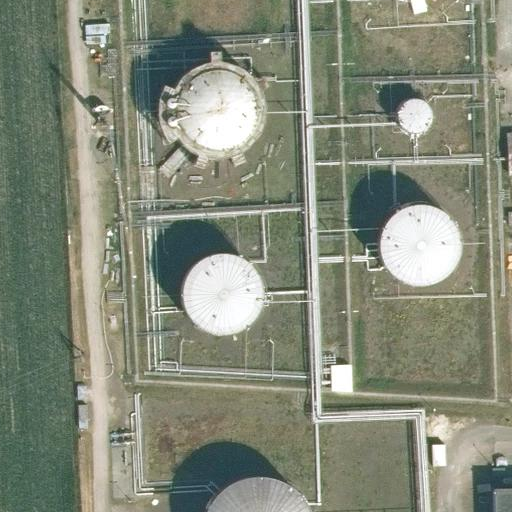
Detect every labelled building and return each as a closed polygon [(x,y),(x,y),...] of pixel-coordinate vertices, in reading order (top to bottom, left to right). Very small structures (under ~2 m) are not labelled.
[(198,154),(281,143),(275,92),(262,94),(259,71),(189,80),(198,154)] [(446,110),(418,101),(410,125),(438,134),(446,110)] [(511,123),(494,124),(496,167),(511,166),(511,123)] [(391,202),(380,275),(471,289),(482,215),(391,202)] [(187,332),(281,333),(282,258),(188,257),(187,332)] [(337,392),(358,391),(357,364),(336,365),(337,392)] [(511,511),(511,478),(481,479),(481,511),(511,511)] [(310,511),(311,511),(303,511),(302,511),(293,509),(298,497),(298,495),(292,485),(279,480),(272,479),(253,482),(242,489),(229,488),(213,497),(207,511),(310,511)]
